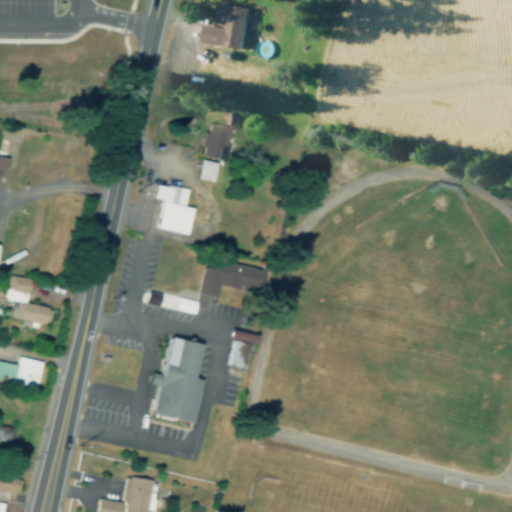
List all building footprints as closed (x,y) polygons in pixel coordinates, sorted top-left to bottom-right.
[(198,23),(196,34),(195,41),(235,46),(244,8),(225,3),(217,26),(198,23)] [(206,120),(201,141),(193,176),(209,180),(216,146),(225,147),(228,129),(234,130),(239,112),(228,110),(222,124),(206,120)] [(150,183),(146,196),(157,200),(153,225),(183,232),(188,207),(181,206),(184,189),(166,185),(150,183)] [(199,265),(193,291),(214,296),(217,285),(234,288),(235,284),(253,288),(258,268),(215,259),(212,268),(199,265)] [(2,272),(0,288),(0,297),(12,301),(9,317),(40,327),(47,307),(22,300),(26,277),(13,274),(2,272)] [(165,335),(156,373),(146,371),(143,382),(153,384),(147,412),(187,421),(197,378),(189,377),(196,343),(165,335)] [(247,342),(230,338),(225,364),(242,367),(247,342)] [(14,355),(7,381),(29,388),(37,360),(14,355)] [(113,501),(118,479),(119,476),(124,477),(124,475),(152,481),(149,497),(151,498),(149,510),(143,509),(142,511),(114,511),(116,501),(113,501)] [(89,511),(93,496),(113,501),(116,501),(114,511),(89,511)] [(0,511),(0,498),(21,502),(18,511),(0,511)]
